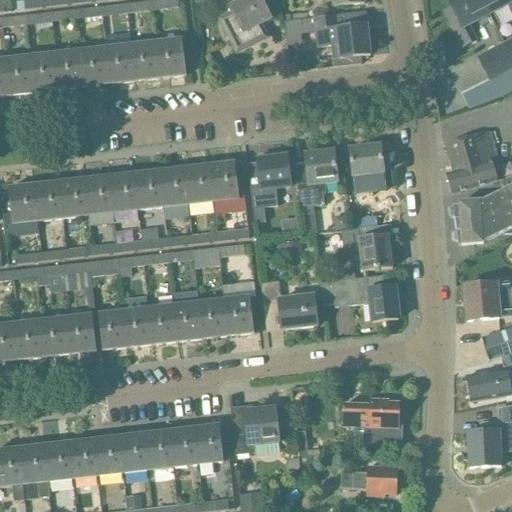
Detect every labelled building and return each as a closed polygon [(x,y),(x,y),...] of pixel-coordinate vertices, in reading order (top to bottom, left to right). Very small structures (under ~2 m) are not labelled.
[(25,13),(51,9),(49,0),(40,0),(24,2),(25,13)] [(49,0),(51,9),(76,6),(74,0),(49,0)] [(245,0),(246,1),(230,9),(236,20),(224,26),(238,54),(265,40),(259,28),(272,22),(260,0),(245,0)] [(363,0),(333,0),(334,9),(364,6),(363,0)] [(467,27),(488,16),(480,0),(450,0),(447,2),(456,19),(450,22),(464,48),(475,42),(467,27)] [(511,0),(480,0),(488,16),(510,5),(511,7),(511,0)] [(152,4),(153,13),(178,10),(177,1),(152,4)] [(126,6),(128,16),(153,13),(152,4),(126,6)] [(126,6),(101,9),(102,19),(128,16),(126,6)] [(102,19),(101,9),(76,12),(77,22),(102,19)] [(77,22),(76,12),(51,15),(52,25),(77,22)] [(320,19),(315,20),(318,42),(318,50),(332,48),(334,69),(362,66),(361,59),(371,58),(367,28),(365,14),(336,17),(320,19)] [(52,25),(51,15),(26,18),(27,28),(52,25)] [(27,28),(26,18),(1,21),(2,30),(27,28)] [(511,73),(511,40),(476,59),(490,85),(511,73)] [(182,42),(157,45),(161,81),(186,78),(182,42)] [(161,81),(157,45),(131,48),(135,84),(161,81)] [(135,84),(131,48),(106,51),(110,87),(135,84)] [(110,87),(106,51),(81,54),(85,90),(110,87)] [(85,90),(81,54),(56,56),(60,93),(85,90)] [(60,93),(56,56),(31,59),(35,95),(60,93)] [(10,98),(35,95),(31,59),(6,62),(10,98)] [(0,99),(10,98),(6,62),(0,62),(0,99)] [(504,183),(490,134),(446,147),(454,175),(447,178),(453,197),(504,183)] [(385,174),(382,148),(350,152),(353,177),(354,177),(356,193),(355,193),(356,207),(381,204),(379,191),(372,192),(370,176),(385,174)] [(286,159),(284,159),(283,154),(269,156),(270,161),(257,162),(260,190),(251,191),(255,225),(266,224),(265,210),(278,208),(276,190),(290,188),(286,159)] [(337,184),(334,154),(305,157),(309,186),(298,187),(300,210),(325,207),(323,186),(337,184)] [(235,165),(210,168),(214,204),(239,201),(235,165)] [(214,204),(210,168),(185,171),(189,207),(214,204)] [(163,210),(189,207),(185,171),(159,173),(163,210)] [(163,210),(159,173),(134,176),(138,213),(163,210)] [(134,176),(109,179),(113,215),(138,213),(134,176)] [(109,179),(84,182),(88,218),(113,215),(109,179)] [(84,182),(59,185),(63,221),(88,218),(84,182)] [(59,185),(34,187),(38,224),(63,221),(59,185)] [(38,224),(34,187),(8,190),(13,227),(38,224)] [(511,189),(479,205),(459,206),(461,247),(483,245),(503,235),(511,235),(511,189)] [(302,220),(304,233),(317,231),(315,219),(302,220)] [(376,240),(374,229),(340,233),(343,255),(361,253),(363,274),(393,270),(388,238),(376,240)] [(217,234),(218,243),(249,240),(248,230),(217,234)] [(193,246),(218,243),(217,234),(192,237),(193,246)] [(168,249),(193,246),(192,237),(167,240),(168,249)] [(143,252),(168,249),(167,240),(155,241),(142,242),(143,252)] [(143,252),(142,242),(117,245),(118,255),(143,252)] [(118,255),(117,245),(92,248),(93,258),(118,255)] [(244,247),(219,250),(220,259),(221,259),(245,256),(244,247)] [(93,258),(92,248),(66,251),(68,261),(93,258)] [(219,250),(194,252),(195,262),(193,262),(194,271),(222,268),(221,259),(220,259),(219,250)] [(42,264),(68,261),(66,251),(41,253),(42,264)] [(169,255),(170,265),(193,262),(195,262),(194,252),(169,255)] [(18,266),(42,264),(41,253),(17,256),(18,266)] [(144,258),(145,268),(170,265),(169,255),(144,258)] [(144,258),(119,261),(120,271),(121,279),(132,278),(131,269),(145,268),(144,258)] [(119,261),(90,264),(91,274),(91,279),(104,278),(104,273),(120,271),(119,261)] [(90,264),(61,267),(63,278),(91,274),(90,264)] [(37,280),(36,280),(37,289),(49,288),(48,279),(63,278),(61,267),(36,270),(37,280)] [(36,270),(21,272),(22,282),(36,280),(37,280),(36,270)] [(11,273),(0,274),(0,284),(12,283),(11,273)] [(385,291),(384,278),(321,285),(324,307),(335,306),(335,309),(371,305),(373,324),(399,321),(395,290),(385,291)] [(260,285),(264,315),(281,313),(283,332),(318,328),(314,299),(282,303),(280,283),(260,285)] [(511,294),(511,284),(464,289),(468,324),(511,319),(511,294)] [(225,303),(229,339),(255,336),(251,300),(225,303)] [(229,339),(225,303),(200,305),(204,341),(229,339)] [(204,341),(200,305),(175,308),(179,344),(204,341)] [(179,344),(175,308),(150,311),(154,347),(179,344)] [(154,347),(150,311),(125,314),(129,350),(154,347)] [(103,353),(129,350),(125,314),(99,317),(103,353)] [(67,321),(72,357),(97,354),(93,318),(67,321)] [(46,360),(72,357),(67,321),(42,324),(46,360)] [(21,363),(46,360),(42,324),(17,327),(21,363)] [(0,365),(21,363),(17,327),(0,328),(0,365)] [(501,359),(511,355),(511,329),(482,340),(489,363),(501,359)] [(511,355),(501,359),(504,369),(511,366),(511,355)] [(511,398),(511,371),(468,379),(472,404),(511,398)] [(300,393),(295,399),(295,404),(299,408),(304,407),(309,401),(309,396),(305,393),(300,393)] [(351,430),(350,445),(381,446),(381,431),(399,432),(400,427),(402,427),(402,418),(400,418),(400,405),(389,405),(389,402),(370,402),(370,406),(344,405),(343,429),(351,430)] [(511,408),(502,410),(502,426),(487,426),(487,433),(468,434),(470,471),(501,469),(501,455),(511,454),(511,408)] [(246,415),(245,409),(231,411),(236,458),(255,456),(255,448),(279,446),(275,412),(246,415)] [(221,429),(195,432),(199,467),(225,464),(221,429)] [(170,435),(174,470),(199,467),(195,432),(170,435)] [(170,435),(145,437),(149,473),(174,470),(170,435)] [(145,437),(120,440),(124,476),(149,473),(145,437)] [(120,440),(95,443),(99,479),(124,476),(120,440)] [(95,443),(69,446),(73,482),(99,479),(95,443)] [(73,482),(69,446),(44,449),(48,484),(49,484),(73,482)] [(48,484),(44,449),(19,452),(23,487),(24,487),(38,486),(39,500),(51,499),(49,484),(48,484)] [(25,502),(24,487),(23,487),(19,452),(0,453),(0,489),(13,488),(15,503),(25,502)] [(398,472),(368,471),(368,477),(342,476),(342,491),(367,492),(367,499),(390,500),(390,498),(397,498),(398,472)] [(256,511),(256,495),(240,496),(240,511),(256,511)] [(203,504),(204,511),(217,511),(229,511),(228,501),(203,504)]
